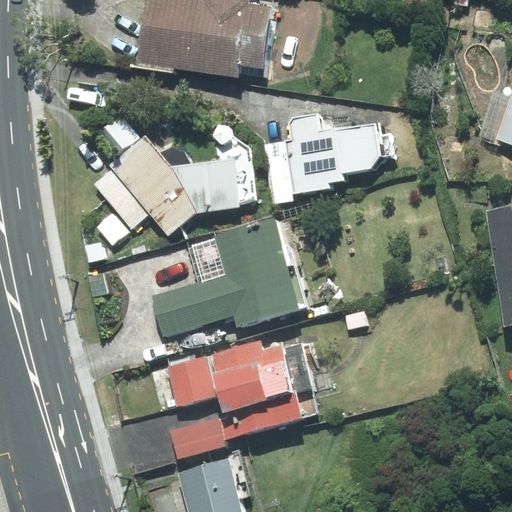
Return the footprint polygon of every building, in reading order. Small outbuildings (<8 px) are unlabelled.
[(156,0),(148,65),(255,78),(255,69),(285,71),(290,5),(267,3),(267,0),(156,0)] [(134,112),(102,138),(123,164),(97,189),(139,232),(157,215),(178,239),(211,213),(262,208),(256,159),(181,170),(134,112)] [(303,139),(271,143),(278,207),(301,204),(300,194),(355,188),(353,173),(394,169),(393,159),(403,158),(401,132),(393,133),(392,124),(352,128),(350,113),(300,119),(303,139)] [(511,202),(501,204),(511,284),(511,202)] [(297,215),(196,241),(206,283),(160,295),(170,335),(244,316),(246,325),(314,308),(303,264),(309,263),(297,215)] [(219,356),(237,416),(229,419),(235,439),(317,416),(310,391),(329,386),(316,343),(296,349),(295,345),(274,351),(271,341),(219,356)] [(215,356),(175,366),(185,406),(225,395),(215,356)] [(259,511),(243,455),(186,471),(197,511),(259,511)]
